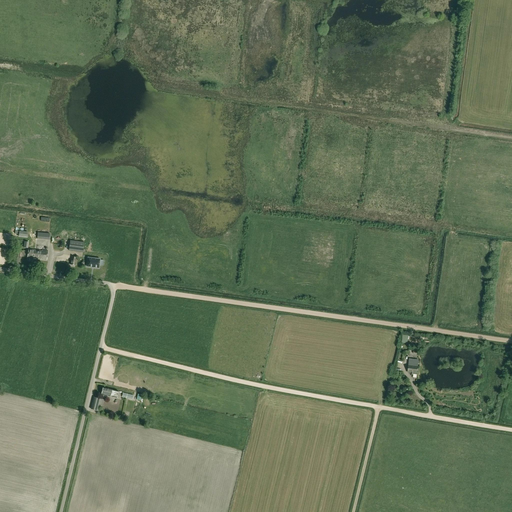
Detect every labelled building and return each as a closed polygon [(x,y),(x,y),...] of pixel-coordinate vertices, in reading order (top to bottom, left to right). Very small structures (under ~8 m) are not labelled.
[(83,252),(84,242),(79,242),(70,240),(69,251),(83,252)] [(42,251),(28,249),(27,257),(41,259),(47,260),(48,251),(42,250),(42,251)] [(88,257),(86,267),(99,269),(100,259),(88,257)] [(413,373),(417,373),(418,360),(410,359),(408,372),(411,372),(410,374),(413,375),(413,373)] [(112,390),(103,387),(101,394),(110,396),(117,398),(118,391),(112,390)] [(100,399),(95,397),(92,410),(97,411),(100,399)]
